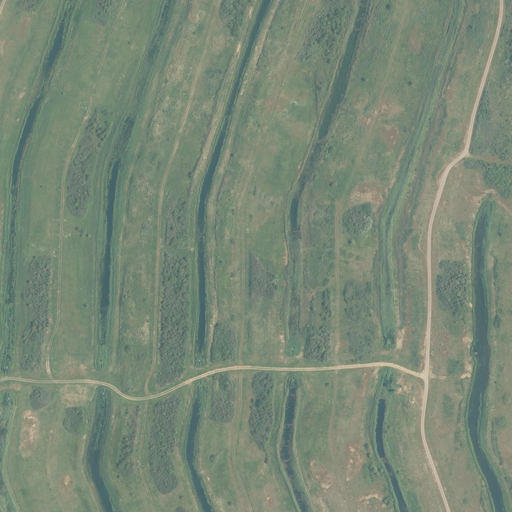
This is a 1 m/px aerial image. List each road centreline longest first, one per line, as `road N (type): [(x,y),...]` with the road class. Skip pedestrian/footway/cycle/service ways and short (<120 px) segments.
road 1 (unclassified): [(447,511),(421,422),(428,242),(445,173),(467,150),(501,0)]
road 2 (track): [(63,511),(47,468),(59,382),(48,358),(63,175),(123,0)]
road 3 (track): [(350,511),(329,449),(337,211),(406,0)]
road 4 (track): [(156,511),(140,438),(154,354),(160,194),(220,0)]
road 5 (track): [(0,381),(105,383),(137,399),(226,369),(386,363),(425,378)]
road 6 (track): [(240,368),(248,187),(309,0)]
road 7 (track): [(240,368),(236,455),(251,511)]
